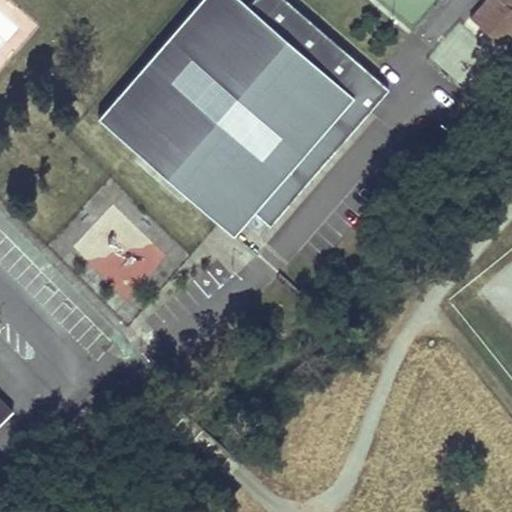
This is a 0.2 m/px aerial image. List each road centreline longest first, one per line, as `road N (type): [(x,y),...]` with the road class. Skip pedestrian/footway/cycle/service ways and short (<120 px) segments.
road 1 (track): [(511,208),(424,299),(339,496),(312,511)]
road 2 (residential): [(44,408),(64,387),(53,358),(0,294)]
